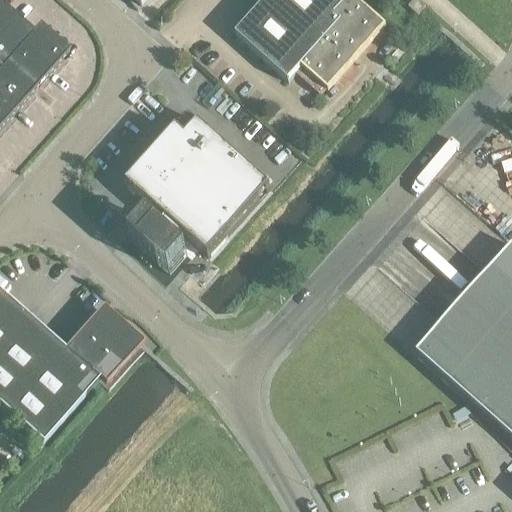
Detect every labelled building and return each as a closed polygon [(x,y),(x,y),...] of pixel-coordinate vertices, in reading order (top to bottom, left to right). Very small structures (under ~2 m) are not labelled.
[(387,30),(352,0),(351,0),(348,3),(344,0),(253,0),(263,9),(237,38),(289,85),(296,77),(320,98),(325,91),(329,95),(382,35),(387,30)] [(416,0),(409,9),(419,18),(426,9),(416,0)] [(0,132),(69,56),(39,29),(32,36),(0,7),(0,132)] [(209,262),(271,192),(190,119),(134,181),(158,202),(151,210),(167,224),(159,233),(148,221),(130,241),(170,277),(187,257),(176,246),(183,239),(209,262)] [(511,250),(417,357),(480,413),(511,441),(511,250)] [(0,296),(0,410),(42,448),(98,385),(105,391),(140,351),(143,347),(102,311),(64,354),(0,296)]
